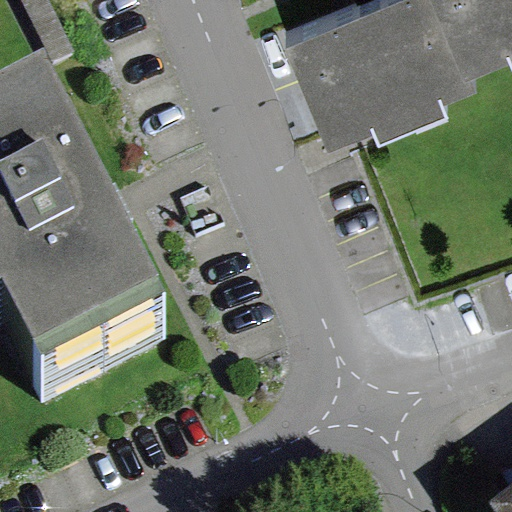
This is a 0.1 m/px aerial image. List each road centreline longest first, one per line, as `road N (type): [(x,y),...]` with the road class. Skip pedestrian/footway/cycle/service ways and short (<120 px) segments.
road 1 (residential): [(371,405),(336,349),(216,92),(190,0)]
road 2 (residential): [(154,511),(371,405)]
road 3 (residential): [(371,405),(511,365)]
